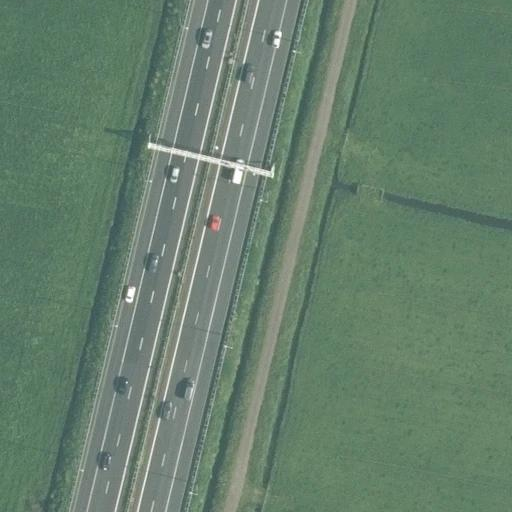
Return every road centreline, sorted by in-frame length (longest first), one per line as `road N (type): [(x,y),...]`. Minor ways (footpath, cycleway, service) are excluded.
road 1 (motorway): [(159,511),(281,0)]
road 2 (motorway): [(203,0),(87,511)]
